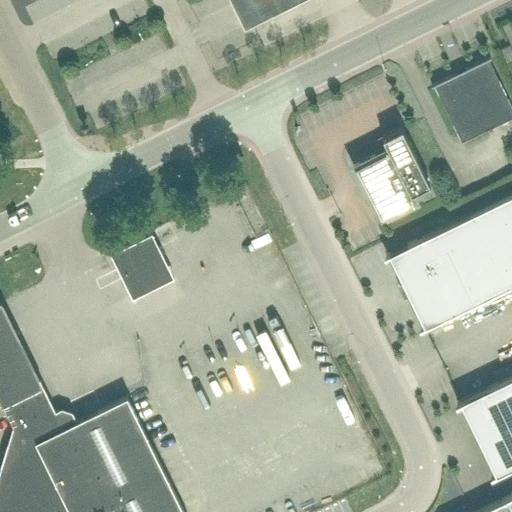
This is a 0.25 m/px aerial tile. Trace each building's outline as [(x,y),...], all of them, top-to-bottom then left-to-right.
[(231,0),(243,24),(291,0),(231,0)] [(511,56),(508,47),(500,50),(504,61),(511,58),(511,56)] [(433,83),(460,140),(511,114),(511,108),(487,57),(489,56),(489,55),(430,83),(431,84),(433,83)] [(410,191),(428,182),(400,126),(381,135),(381,136),(378,138),(374,148),(376,151),(352,163),(378,215),(414,198),(410,191)] [(511,463),(511,190),(385,252),(421,325),(511,280),(511,373),(457,400),(492,473),(511,463)] [(131,295),(172,274),(150,230),(109,250),(131,295)] [(0,399),(0,400),(40,379),(0,300),(0,399)] [(184,511),(126,393),(75,418),(73,413),(57,407),(54,409),(40,380),(0,399),(15,429),(0,476),(0,511),(184,511)] [(511,511),(511,491),(469,511),(511,511)]
